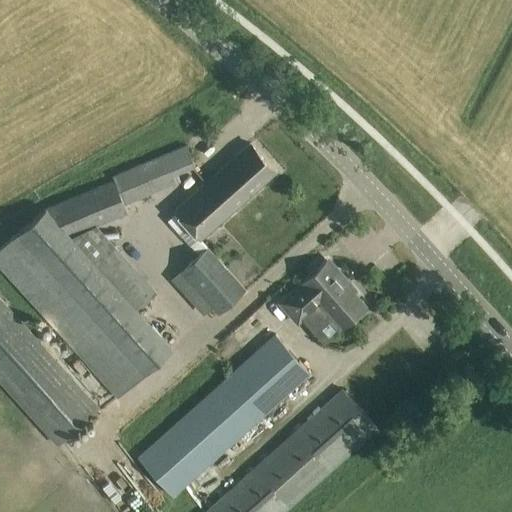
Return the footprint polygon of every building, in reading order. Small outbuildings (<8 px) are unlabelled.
[(201,241),(276,174),(250,145),(176,212),(201,241)] [(174,348),(72,237),(129,215),(125,204),(179,183),(176,175),(194,168),(186,149),(111,178),(113,182),(47,208),(0,249),(0,272),(115,401),(174,348)] [(219,315),(246,290),(207,247),(171,280),(204,316),(212,308),(219,315)] [(327,262),(279,303),(297,324),(303,319),(313,331),(328,318),(332,314),(343,326),(365,307),(348,288),(350,286),(339,272),(337,274),(327,262)] [(0,383),(58,447),(100,409),(0,297),(0,383)] [(172,498),(312,376),(275,334),(136,456),(172,498)] [(288,511),(380,431),(343,389),(204,511),(288,511)]
